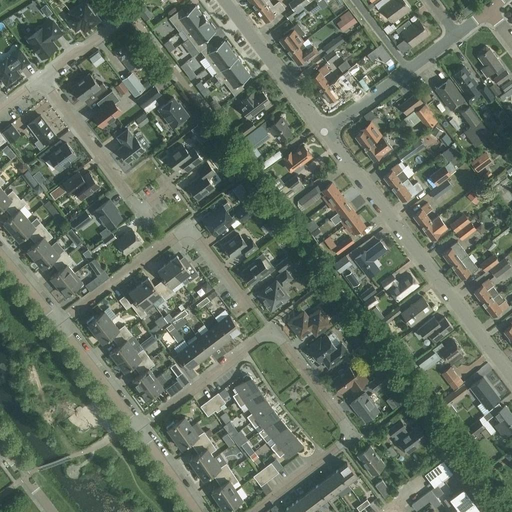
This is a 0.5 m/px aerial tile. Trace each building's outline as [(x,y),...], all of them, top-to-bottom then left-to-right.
[(74,17),(69,21),(76,30),(81,26),(84,31),(89,27),(91,28),(95,25),(95,23),(96,22),(93,17),(96,15),(94,13),(99,9),(92,0),(83,0),(85,2),(70,13),(74,17)] [(249,0),(256,9),(267,0),(249,0)] [(269,0),(267,0),(256,9),(266,22),(274,15),(275,17),(285,8),(279,0),(273,5),(269,0)] [(293,8),(285,14),(288,18),(297,12),(295,10),(309,0),(292,0),(289,3),(293,8)] [(312,0),(306,5),(312,13),(321,7),(315,0),(312,0)] [(410,8),(404,0),(380,0),(375,4),(378,9),(382,6),(393,21),(410,8)] [(142,2),(134,8),(145,20),(152,14),(142,2)] [(41,9),(47,17),(53,13),(46,4),(41,9)] [(176,12),(172,15),(173,18),(175,20),(174,21),(172,22),(176,27),(179,31),(190,22),(202,14),(199,10),(196,6),(196,5),(195,5),(190,9),(185,13),(183,10),(181,8),(176,12)] [(356,22),(347,10),(339,16),(341,20),(336,24),(343,32),(356,22)] [(190,22),(179,31),(179,32),(181,31),(182,29),(185,33),(188,37),(199,30),(209,22),(206,17),(203,13),(202,14),(190,22)] [(409,20),(396,29),(400,34),(403,32),(413,45),(429,33),(419,20),(412,25),(409,20)] [(42,28),(28,39),(37,51),(36,52),(35,53),(38,56),(39,57),(40,56),(42,58),(57,47),(51,40),(55,38),(62,33),(53,21),(43,29),(42,28)] [(199,30),(188,37),(194,44),(199,52),(201,50),(204,47),(208,44),(207,42),(205,39),(210,35),(215,31),(214,30),(214,29),(215,28),(213,26),(211,23),(210,24),(209,23),(210,22),(209,22),(199,30)] [(286,31),(288,33),(279,40),(289,52),(304,40),(300,36),(305,32),(298,22),(286,31)] [(386,32),(387,33),(393,29),(391,25),(388,25),(384,28),(386,32)] [(346,40),(341,33),(323,47),(328,53),(346,40)] [(169,40),(164,44),(170,51),(175,48),(169,40)] [(204,47),(201,50),(206,57),(211,64),(221,56),(231,49),(230,47),(231,46),(229,43),(227,41),(226,41),(226,42),(225,41),(225,40),(224,40),(219,44),(214,48),(212,45),(210,43),(208,44),(204,47)] [(304,41),(304,40),(289,52),(298,64),(306,58),(308,61),(320,52),(313,43),(307,48),(303,42),(304,41)] [(144,60),(130,42),(116,53),(130,71),(144,60)] [(401,46),(406,53),(410,50),(406,43),(401,46)] [(380,45),(367,55),(372,61),(379,56),(384,63),(391,58),(380,45)] [(483,51),(484,53),(479,57),(485,66),(481,69),(486,77),(495,70),(498,75),(493,78),(498,85),(511,76),(506,69),(505,69),(502,65),(490,48),(489,49),(488,47),(486,47),(483,49),(483,51)] [(0,62),(0,76),(7,85),(11,82),(12,83),(16,80),(16,78),(20,75),(16,70),(21,67),(22,68),(30,62),(19,48),(11,54),(12,55),(8,59),(7,57),(0,62)] [(221,56),(211,64),(214,68),(217,72),(222,69),(227,65),(232,61),(237,57),(234,53),(231,49),(221,56)] [(339,57),(334,49),(324,56),(329,64),(339,57)] [(99,51),(90,58),(96,66),(105,60),(99,51)] [(217,72),(214,74),(216,77),(218,80),(220,82),(221,83),(227,79),(232,75),(238,70),(244,66),(241,62),(238,58),(238,57),(237,57),(232,61),(227,65),(222,69),(217,72)] [(345,59),(338,63),(342,69),(349,65),(345,59)] [(316,70),(318,72),(311,77),(320,89),(329,83),(323,75),(330,70),(325,64),(316,70)] [(355,64),(350,68),(355,75),(350,78),(354,84),(359,81),(360,81),(365,77),(355,64)] [(227,79),(221,83),(221,84),(223,83),(224,82),(229,88),(234,95),(239,91),(244,88),(242,85),(240,83),(246,79),(251,75),(250,74),(250,75),(247,70),(244,66),(238,70),(232,75),(227,79)] [(480,97),(473,87),(478,83),(465,67),(453,76),(465,93),(463,94),(470,104),(480,97)] [(133,72),(122,80),(135,97),(146,88),(143,84),(133,72)] [(425,74),(432,83),(435,81),(429,72),(425,74)] [(82,99),(93,91),(97,96),(107,88),(103,82),(99,85),(90,73),(72,87),(75,90),(73,91),(74,93),(76,96),(78,97),(79,96),(82,99)] [(468,105),(464,100),(449,79),(436,88),(451,109),(457,105),(461,111),(460,112),(471,127),(464,131),(474,146),(491,135),(470,104),(468,105)] [(146,88),(146,89),(151,85),(147,80),(143,84),(146,88)] [(329,83),(320,89),(329,102),(338,96),(339,97),(346,92),(341,85),(334,90),(329,83)] [(489,86),(494,94),(498,91),(493,83),(489,86)] [(479,91),(488,103),(495,97),(486,85),(479,91)] [(511,86),(499,96),(503,100),(511,93),(511,86)] [(102,127),(122,112),(115,103),(119,100),(112,90),(100,100),(103,105),(103,106),(102,108),(101,108),(93,115),(102,127)] [(240,107),(249,118),(257,111),(262,106),(263,107),(270,101),(262,90),(255,96),(252,93),(242,100),(244,103),(240,107)] [(155,98),(149,91),(138,99),(144,107),(155,98)] [(400,106),(406,114),(422,101),(416,94),(400,106)] [(159,109),(173,127),(189,115),(179,102),(178,103),(174,97),(159,109)] [(425,104),(415,112),(428,128),(438,121),(425,104)] [(441,105),(437,107),(443,116),(447,113),(441,105)] [(507,116),(502,110),(499,112),(498,118),(501,121),(507,116)] [(374,112),(368,115),(371,122),(377,119),(374,112)] [(145,113),(136,119),(142,127),(150,120),(145,113)] [(511,114),(501,122),(506,130),(511,125),(511,114)] [(40,149),(45,145),(44,143),(55,134),(41,115),(29,124),(39,139),(35,142),(40,149)] [(253,131),(239,142),(246,151),(252,160),(258,155),(255,150),(251,145),(251,144),(257,139),(258,140),(267,132),(266,131),(269,129),(274,135),(277,134),(281,139),(286,135),(291,131),(286,125),(288,124),(282,116),(271,125),(267,120),(253,131)] [(237,129),(238,130),(235,132),(240,139),(243,136),(256,127),(251,120),(237,129)] [(362,128),(363,129),(363,130),(355,136),(365,148),(380,136),(375,129),(369,123),(362,128)] [(21,134),(13,124),(2,132),(10,143),(21,134)] [(192,129),(191,129),(195,134),(201,130),(197,124),(194,127),(192,129)] [(436,127),(429,137),(437,141),(443,131),(436,127)] [(128,129),(118,137),(124,145),(119,149),(129,161),(131,160),(133,161),(137,158),(137,156),(145,149),(144,149),(150,145),(143,136),(138,140),(135,136),(134,137),(128,129)] [(446,134),(439,138),(445,146),(451,141),(446,134)] [(382,135),(380,136),(365,148),(374,161),(383,154),(384,155),(393,148),(387,140),(386,141),(382,135)] [(413,145),(399,155),(404,161),(425,146),(419,138),(412,144),(413,145)] [(52,146),(39,156),(43,162),(49,157),(58,168),(65,164),(66,165),(71,161),(70,160),(76,155),(67,143),(60,148),(56,151),(52,146)] [(7,144),(3,149),(11,158),(16,154),(7,144)] [(177,170),(183,165),(187,171),(203,159),(194,148),(189,152),(183,145),(167,157),(177,170)] [(291,172),(300,165),(312,156),(304,146),(293,154),(291,151),(282,158),(284,160),(282,161),(291,172)] [(450,146),(442,152),(446,156),(453,151),(450,146)] [(492,161),(485,151),(470,163),(477,172),(492,161)] [(210,158),(213,162),(219,157),(216,153),(210,158)] [(35,173),(26,162),(24,164),(33,175),(35,173)] [(202,175),(189,186),(192,190),(191,191),(192,194),(194,195),(195,195),(198,199),(206,193),(208,194),(214,190),(213,187),(214,187),(209,180),(210,177),(216,172),(208,162),(198,170),(202,175)] [(438,185),(456,172),(449,162),(431,176),(438,185)] [(391,168),(393,170),(384,176),(393,188),(408,177),(398,163),(391,168)] [(28,170),(22,174),(32,188),(39,183),(28,170)] [(38,170),(35,173),(33,175),(40,183),(45,179),(38,170)] [(496,174),(499,180),(507,176),(504,170),(496,174)] [(79,171),(64,183),(68,189),(72,186),(82,199),(100,186),(89,172),(83,177),(81,177),(78,173),(79,172),(79,171)] [(295,175),(276,188),(285,201),(304,187),(295,175)] [(489,181),(493,186),(499,181),(495,176),(489,181)] [(409,177),(408,177),(393,188),(402,200),(411,194),(412,196),(423,188),(418,181),(413,184),(408,178),(409,177)] [(447,179),(430,192),(436,199),(453,187),(447,179)] [(246,189),(241,182),(233,187),(239,195),(246,189)] [(328,203),(341,193),(333,182),(322,190),(325,194),(322,196),(328,203)] [(36,192),(40,193),(44,190),(39,184),(33,188),(36,192)] [(52,190),(58,197),(65,191),(60,184),(52,190)] [(476,187),(469,195),(475,201),(482,193),(476,187)] [(315,188),(299,200),(304,207),(320,194),(315,188)] [(7,195),(4,190),(0,193),(0,209),(6,204),(10,209),(21,199),(13,190),(7,195)] [(341,193),(328,203),(333,210),(336,208),(339,211),(349,204),(341,193)] [(23,198),(21,199),(10,209),(14,214),(4,223),(12,231),(28,218),(20,209),(27,203),(23,198)] [(110,199),(96,210),(103,219),(102,222),(105,225),(107,225),(109,227),(122,217),(114,207),(115,206),(110,199)] [(55,216),(60,212),(49,200),(45,204),(55,216)] [(205,218),(204,220),(215,235),(238,217),(242,221),(259,208),(253,200),(232,217),(226,210),(231,206),(227,202),(223,205),(212,213),(211,211),(204,216),(205,218)] [(421,207),(422,208),(414,215),(423,227),(438,215),(431,220),(426,213),(433,208),(427,202),(421,207)] [(349,204),(339,211),(330,218),(335,224),(341,220),(344,224),(357,214),(349,204)] [(85,209),(70,221),(77,230),(93,218),(85,209)] [(456,233),(471,221),(464,213),(450,224),(456,233)] [(366,226),(357,214),(344,224),(349,231),(352,229),(355,233),(366,226)] [(438,215),(423,227),(432,239),(441,233),(442,235),(449,229),(438,215)] [(28,218),(12,231),(19,240),(30,231),(34,236),(45,227),(40,222),(36,217),(31,222),(28,218)] [(266,234),(269,232),(273,237),(279,232),(270,220),(261,227),(266,234)] [(511,220),(491,237),(494,241),(511,228),(511,220)] [(456,233),(462,240),(477,229),(471,222),(456,233)] [(328,223),(319,226),(323,236),(332,232),(328,223)] [(45,227),(34,236),(38,241),(28,250),(35,259),(51,245),(48,241),(53,236),(45,227)] [(66,232),(70,237),(75,233),(71,228),(66,232)] [(132,229),(116,241),(126,254),(142,242),(132,229)] [(112,231),(90,248),(93,253),(103,245),(104,246),(106,244),(107,246),(117,238),(112,231)] [(239,234),(223,246),(232,258),(243,250),(247,256),(258,247),(254,241),(248,245),(239,234)] [(350,236),(334,248),(338,254),(354,242),(350,236)] [(488,239),(484,246),(490,250),(495,244),(488,239)] [(355,259),(369,277),(379,269),(373,261),(387,250),(381,241),(366,252),(365,251),(355,259)] [(451,246),(452,247),(443,254),(452,266),(468,254),(458,241),(451,246)] [(55,250),(51,245),(35,259),(43,268),(53,259),(57,264),(68,254),(64,249),(60,245),(55,250)] [(68,254),(57,264),(61,269),(51,277),(59,286),(75,273),(67,264),(73,260),(68,254)] [(255,262),(243,271),(244,273),(243,275),(247,280),(249,280),(252,284),(264,275),(264,276),(274,268),(263,254),(254,260),(255,262)] [(478,268),(468,254),(452,266),(462,278),(470,272),(472,273),(478,268)] [(485,272),(499,261),(493,254),(480,264),(485,272)] [(346,255),(335,263),(341,271),(352,263),(346,255)] [(168,263),(180,279),(185,276),(190,281),(199,274),(190,262),(185,266),(177,256),(168,263)] [(97,274),(104,269),(96,257),(89,262),(97,274)] [(287,257),(275,265),(280,272),(292,263),(287,257)] [(499,261),(485,272),(486,272),(490,269),(496,278),(511,266),(505,257),(499,262),(499,261)] [(180,279),(168,263),(158,270),(167,280),(161,284),(170,296),(176,292),(171,286),(180,279)] [(38,278),(45,272),(41,267),(34,273),(38,278)] [(266,302),(265,303),(269,308),(270,307),(271,309),(287,297),(280,287),(283,285),(293,278),(286,269),(276,277),(279,281),(277,283),(276,282),(271,286),(270,286),(266,289),(266,290),(260,294),(266,302)] [(352,272),(346,276),(354,287),(360,283),(352,272)] [(75,273),(59,286),(68,297),(84,284),(75,273)] [(393,275),(382,283),(386,288),(391,285),(393,287),(389,290),(398,301),(419,285),(410,274),(398,283),(393,275)] [(93,279),(97,286),(102,282),(97,276),(93,279)] [(148,277),(139,284),(152,301),(161,294),(165,300),(170,296),(161,284),(156,288),(148,277)] [(482,283),(484,285),(475,292),(484,304),(498,292),(493,286),(494,285),(488,278),(482,283)] [(207,291),(212,287),(207,280),(201,285),(207,291)] [(152,301),(139,284),(130,292),(138,302),(133,306),(141,318),(147,314),(143,308),(152,301)] [(364,300),(377,291),(372,285),(360,295),(364,300)] [(323,304),(329,301),(324,287),(317,290),(323,304)] [(498,292),(484,304),(493,316),(502,309),(504,311),(510,306),(505,299),(504,300),(498,292)] [(127,309),(132,305),(125,295),(119,299),(127,309)] [(368,308),(378,301),(374,295),(363,302),(368,308)] [(205,304),(210,300),(207,296),(202,300),(205,304)] [(423,297),(402,313),(411,326),(432,310),(423,297)] [(370,311),(378,321),(384,316),(376,306),(371,311),(370,311)] [(398,307),(381,319),(377,322),(383,329),(386,326),(385,324),(401,312),(398,307)] [(316,335),(331,324),(320,309),(308,318),(304,312),(289,322),(300,337),(311,328),(316,335)] [(95,333),(112,320),(105,311),(95,318),(94,316),(87,322),(95,333)] [(334,315),(338,320),(343,317),(339,311),(334,315)] [(160,312),(153,318),(156,321),(149,327),(152,330),(165,318),(160,312)] [(177,321),(183,317),(180,313),(174,317),(177,321)] [(229,315),(219,323),(229,337),(240,329),(229,315)] [(424,335),(429,331),(436,340),(452,327),(445,317),(439,321),(434,315),(418,327),(424,335)] [(119,329),(112,320),(95,333),(103,342),(113,334),(117,339),(129,330),(125,325),(119,329)] [(229,337),(219,323),(208,330),(219,345),(229,337)] [(129,330),(117,339),(121,344),(110,352),(117,361),(134,349),(127,339),(133,335),(129,330)] [(219,345),(208,330),(202,335),(198,330),(195,333),(199,338),(198,338),(209,352),(219,345)] [(158,339),(154,334),(140,344),(143,349),(144,350),(158,339)] [(329,368),(349,353),(342,343),(336,347),(327,336),(310,349),(319,361),(322,359),(329,368)] [(209,352),(198,338),(189,345),(199,360),(209,352)] [(432,349),(416,360),(421,367),(423,369),(443,354),(448,361),(449,361),(452,365),(463,356),(460,352),(462,351),(454,340),(445,347),(441,342),(432,349)] [(404,356),(412,350),(406,342),(398,348),(404,356)] [(199,360),(189,345),(174,356),(185,370),(189,368),(199,360)] [(134,349),(117,361),(125,371),(135,362),(139,367),(151,359),(158,353),(156,351),(149,356),(143,349),(138,353),(134,349)] [(151,359),(139,367),(143,373),(132,381),(139,390),(156,378),(149,368),(155,364),(151,359)] [(183,372),(176,363),(170,367),(178,376),(183,372)] [(451,366),(441,373),(449,383),(453,388),(463,381),(458,375),(451,366)] [(355,390),(368,380),(361,371),(355,375),(349,367),(333,380),(342,391),(351,384),(355,390)] [(385,370),(368,383),(375,392),(391,379),(385,370)] [(237,401),(258,387),(250,376),(250,375),(249,374),(247,374),(246,374),(245,375),(244,375),(244,376),(243,377),(243,378),(243,379),(244,380),(244,381),(235,386),(238,392),(233,395),(237,401)] [(483,377),(470,387),(482,401),(477,405),(484,414),(489,411),(486,407),(491,404),(496,400),(499,398),(483,377)] [(156,378),(139,390),(148,401),(155,396),(153,394),(163,387),(156,378)] [(179,380),(173,384),(178,391),(184,387),(179,380)] [(464,383),(454,391),(459,398),(469,391),(464,383)] [(258,387),(237,401),(240,407),(244,411),(249,408),(264,397),(258,387)] [(218,390),(222,397),(227,394),(223,388),(218,390)] [(453,390),(441,399),(442,400),(447,407),(452,404),(459,398),(454,391),(453,390)] [(399,391),(387,400),(393,409),(405,400),(399,391)] [(218,392),(213,396),(221,406),(226,402),(218,392)] [(365,420),(378,410),(365,393),(351,404),(356,410),(357,410),(365,420)] [(221,406),(213,396),(208,400),(217,412),(222,408),(221,406)] [(264,397),(249,408),(252,412),(247,416),(251,422),(271,407),(264,397)] [(208,416),(213,412),(206,402),(200,406),(208,416)] [(484,414),(468,427),(474,435),(485,426),(491,433),(495,430),(487,420),(493,415),(498,422),(494,425),(504,438),(508,435),(511,432),(511,414),(506,406),(503,408),(499,403),(493,407),(489,411),(484,414)] [(271,407),(251,422),(255,427),(259,432),(279,416),(271,407)] [(217,414),(224,423),(230,418),(224,409),(217,414)] [(175,438),(192,426),(185,416),(175,423),(174,421),(166,426),(175,438)] [(286,426),(279,416),(259,432),(263,437),(268,434),(272,438),(286,426)] [(394,436),(397,440),(408,454),(418,447),(417,445),(428,437),(420,425),(409,434),(407,432),(404,428),(406,426),(401,419),(387,430),(392,437),(394,436)] [(192,440),(197,446),(209,438),(205,432),(204,431),(198,435),(192,426),(175,438),(181,448),(192,440)] [(286,426),(272,438),(275,442),(271,446),(275,451),(294,435),(286,426)] [(232,437),(236,434),(232,428),(228,431),(232,437)] [(209,438),(214,434),(210,429),(208,430),(205,432),(209,438)] [(240,439),(236,434),(232,437),(236,442),(240,439)] [(303,445),(294,435),(275,451),(280,457),(282,455),(286,459),(288,456),(289,457),(297,449),(297,450),(298,451),(299,451),(300,451),(301,451),(302,451),(303,450),(304,449),(304,448),(304,447),(304,446),(304,445),(303,445)] [(209,438),(197,446),(201,452),(190,460),(197,469),(214,457),(211,453),(217,449),(209,438)] [(358,455),(372,474),(385,464),(370,445),(358,455)] [(275,465),(280,461),(275,454),(270,458),(275,465)] [(221,467),(214,457),(197,469),(203,479),(215,471),(219,478),(231,469),(226,463),(221,467)] [(436,475),(435,476),(435,477),(437,476),(441,481),(440,482),(440,483),(453,473),(443,461),(430,470),(431,471),(432,469),(436,475)] [(266,466),(274,476),(279,472),(271,462),(266,466)] [(347,463),(337,471),(348,485),(358,477),(347,463)] [(274,476),(266,466),(261,470),(269,480),(274,476)] [(231,469),(219,478),(223,484),(212,491),(219,501),(236,489),(233,485),(239,481),(231,469)] [(348,485),(337,471),(327,478),(338,493),(348,485)] [(266,482),(259,472),(253,476),(261,486),(266,482)] [(327,478),(317,486),(327,500),(338,493),(327,478)] [(375,485),(384,497),(391,492),(382,480),(375,485)] [(327,500),(317,486),(307,493),(317,508),(327,500)] [(457,508),(450,511),(481,511),(463,488),(450,498),(457,508)] [(236,489),(219,501),(225,511),(227,511),(244,501),(236,489)] [(425,494),(429,500),(435,507),(441,503),(430,489),(425,494)] [(307,493),(297,501),(305,511),(311,511),(317,508),(307,493)] [(305,511),(297,501),(286,509),(288,511),(305,511)]
